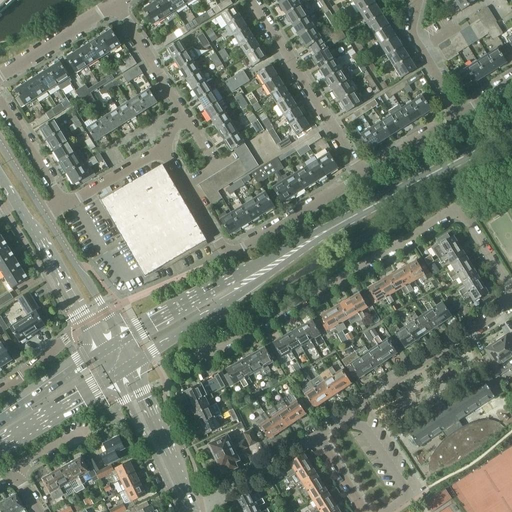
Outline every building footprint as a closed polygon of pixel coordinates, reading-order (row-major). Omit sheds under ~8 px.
[(0,0),(0,14),(1,14),(15,0),(0,0)] [(168,0),(160,0),(155,3),(164,18),(176,11),(168,0)] [(184,0),(168,0),(176,11),(187,4),(184,0)] [(230,0),(227,0),(218,6),(222,12),(233,4),(230,0)] [(286,0),(279,5),(286,16),(301,6),(297,0),(286,0)] [(356,0),(353,2),(360,13),(375,3),(373,0),(356,0)] [(476,0),(454,0),(462,11),(477,2),(476,0)] [(164,18),(155,3),(144,10),(153,25),(164,18)] [(360,13),(367,24),(382,14),(375,3),(360,13)] [(218,6),(207,13),(211,18),(216,15),(222,12),(218,6)] [(286,16),(293,26),(308,17),(301,6),(286,16)] [(326,6),(322,8),(326,16),(331,13),(326,6)] [(221,16),(227,26),(241,17),(235,7),(221,16)] [(477,14),(480,19),(490,13),(487,7),(477,14)] [(211,18),(207,13),(202,16),(206,22),(211,18)] [(480,19),(482,23),(483,24),(493,18),(490,13),(480,19)] [(367,24),(374,35),(389,25),(382,14),(367,24)] [(227,26),(234,36),(247,27),(241,17),(227,26)] [(293,26),(299,37),(315,28),(308,17),(293,26)] [(493,18),(483,24),(486,29),(492,26),(497,23),(493,18)] [(190,23),(185,26),(189,32),(194,29),(190,23)] [(482,23),(477,26),(484,37),(489,33),(486,29),(483,24),(482,23)] [(492,26),(498,36),(503,33),(497,23),(492,26)] [(374,35),(381,46),(396,36),(389,25),(374,35)] [(189,32),(185,26),(180,30),(184,35),(189,32)] [(477,26),(472,29),(479,40),(484,37),(477,26)] [(486,29),(489,33),(493,40),(498,36),(492,26),(486,29)] [(234,36),(240,46),(254,38),(247,27),(234,36)] [(328,35),(331,40),(343,32),(340,27),(328,35)] [(206,32),(209,37),(215,34),(212,28),(206,32)] [(310,46),(313,51),(324,44),(322,39),(315,28),(299,37),(306,49),(310,46)] [(472,29),(467,33),(474,43),(479,40),(472,29)] [(111,31),(100,38),(110,53),(121,46),(111,31)] [(343,32),(331,40),(334,45),(346,38),(343,32)] [(467,33),(462,36),(468,46),(474,43),(467,33)] [(162,41),(165,47),(177,39),(174,34),(162,41)] [(197,37),(201,43),(207,39),(203,34),(197,37)] [(215,34),(209,37),(212,42),(218,39),(215,34)] [(381,46),(388,57),(403,47),(396,36),(381,46)] [(462,36),(457,39),(463,50),(468,46),(462,36)] [(100,38),(89,45),(98,60),(110,53),(100,38)] [(240,46),(246,56),(260,48),(254,38),(240,46)] [(207,39),(201,43),(204,48),(210,44),(207,39)] [(439,46),(442,51),(452,44),(451,43),(449,39),(439,46)] [(452,44),(456,50),(458,53),(463,50),(457,39),(451,43),(452,44)] [(167,49),(173,60),(187,51),(181,41),(167,49)] [(312,58),(320,69),(335,60),(328,48),(327,48),(324,44),(313,51),(316,56),(312,58)] [(442,51),(445,56),(456,50),(452,44),(442,51)] [(89,45),(78,52),(87,67),(88,66),(98,60),(89,45)] [(388,57),(394,67),(410,58),(403,47),(388,57)] [(260,48),(246,56),(253,67),(267,59),(260,48)] [(219,53),(222,58),(228,54),(224,49),(219,53)] [(498,49),(488,55),(497,69),(507,63),(498,49)] [(456,50),(445,56),(449,61),(459,55),(458,53),(456,50)] [(173,60),(180,70),(193,61),(187,51),(173,60)] [(87,67),(78,52),(67,59),(76,74),(83,69),(86,74),(91,71),(88,66),(87,67)] [(210,58),(213,63),(219,59),(216,54),(210,58)] [(228,54),(222,58),(225,63),(231,59),(228,54)] [(488,55),(478,62),(487,76),(497,69),(488,55)] [(119,68),(122,74),(137,65),(131,56),(123,62),(125,65),(119,68)] [(410,58),(394,67),(402,79),(417,69),(410,58)] [(219,59),(213,63),(216,68),(223,64),(219,59)] [(320,69),(326,80),(342,70),(335,60),(320,69)] [(180,70),(186,80),(200,71),(193,61),(180,70)] [(478,62),(467,69),(476,83),(487,76),(478,62)] [(60,63),(48,70),(58,85),(62,91),(68,87),(68,83),(66,80),(69,78),(60,63)] [(258,75),(264,84),(278,76),(272,66),(258,75)] [(139,67),(128,74),(132,81),(143,74),(139,67)] [(476,83),(467,69),(458,75),(455,70),(450,73),(460,88),(464,86),(466,89),(476,83)] [(48,70),(37,77),(47,92),(58,85),(48,70)] [(326,80),(333,91),(349,81),(342,70),(326,80)] [(186,80),(192,90),(206,82),(200,71),(186,80)] [(244,71),(231,79),(234,84),(247,76),(244,71)] [(132,81),(128,74),(123,77),(128,84),(132,81)] [(112,75),(104,80),(106,84),(114,79),(112,75)] [(247,76),(234,84),(237,89),(250,81),(247,76)] [(264,84),(270,95),(284,86),(278,76),(264,84)] [(37,77),(26,84),(36,99),(47,92),(37,77)] [(225,82),(229,87),(234,84),(231,79),(225,82)] [(104,80),(96,85),(98,89),(106,84),(104,80)] [(116,81),(107,86),(110,90),(118,85),(116,81)] [(333,91),(340,102),(355,92),(349,81),(333,91)] [(406,81),(395,88),(398,93),(404,89),(409,86),(406,81)] [(192,90),(199,100),(212,92),(206,82),(192,90)] [(36,99),(26,84),(15,91),(19,97),(15,99),(21,108),(36,99)] [(234,84),(229,87),(232,92),(237,89),(234,84)] [(85,85),(80,89),(87,99),(93,96),(91,93),(90,94),(88,90),(85,85)] [(96,85),(88,90),(90,94),(91,93),(98,89),(96,85)] [(110,90),(107,86),(100,91),(102,95),(110,90)] [(270,95),(277,105),(291,97),(284,86),(270,95)] [(395,88),(390,91),(394,96),(398,93),(395,88)] [(82,102),(87,100),(87,99),(80,89),(76,92),(82,102)] [(149,90),(138,97),(147,110),(157,104),(149,90)] [(394,96),(390,91),(385,94),(388,99),(394,96)] [(199,100),(205,110),(219,102),(212,92),(199,100)] [(355,92),(340,102),(347,113),(362,103),(355,92)] [(236,98),(239,104),(245,100),(242,95),(236,98)] [(87,99),(87,100),(90,105),(96,102),(93,96),(87,99)] [(138,97),(128,103),(136,117),(147,110),(138,97)] [(277,105),(283,115),(297,107),(291,97),(277,105)] [(423,97),(413,103),(421,117),(432,111),(423,97)] [(249,101),(252,106),(258,102),(255,98),(249,101)] [(205,110),(211,121),(225,112),(230,109),(224,99),(219,102),(205,110)] [(87,100),(82,102),(86,108),(90,105),(87,100)] [(245,100),(239,104),(242,109),(248,105),(245,100)] [(375,101),(370,104),(373,109),(378,106),(375,101)] [(258,102),(252,106),(256,112),(262,108),(258,102)] [(128,103),(118,110),(126,123),(136,117),(128,103)] [(413,103),(402,110),(411,123),(421,117),(413,103)] [(61,104),(56,107),(60,113),(65,110),(61,104)] [(370,104),(365,107),(368,112),(373,109),(370,104)] [(389,111),(392,116),(401,130),(411,123),(402,110),(399,105),(389,111)] [(60,113),(56,107),(51,111),(55,116),(60,113)] [(283,115),(290,125),(303,117),(297,107),(283,115)] [(368,112),(365,107),(354,113),(358,119),(368,112)] [(118,110),(108,116),(116,129),(126,123),(118,110)] [(211,121),(218,131),(231,122),(225,112),(211,121)] [(34,121),(38,127),(49,120),(45,114),(34,121)] [(108,116),(98,122),(106,136),(116,129),(108,116)] [(249,120),(251,124),(257,120),(254,116),(249,120)] [(392,116),(382,122),(391,136),(401,130),(392,116)] [(303,117),(290,125),(297,136),(310,128),(303,117)] [(40,129),(47,140),(62,131),(55,120),(40,129)] [(257,120),(251,124),(258,135),(264,131),(257,120)] [(79,121),(74,124),(77,129),(82,125),(79,121)] [(106,136),(98,122),(87,129),(95,142),(106,136)] [(218,131),(224,141),(238,133),(231,122),(218,131)] [(382,122),(372,129),(381,142),(391,136),(382,122)] [(270,123),(265,127),(269,133),(274,129),(270,123)] [(381,142),(372,129),(361,135),(370,149),(381,142)] [(47,140),(53,152),(69,142),(62,131),(47,140)] [(231,152),(234,150),(245,144),(238,133),(224,141),(231,152)] [(318,134),(306,142),(308,145),(309,147),(322,139),(318,134)] [(278,146),(281,151),(291,144),(288,139),(278,146)] [(53,152),(60,163),(76,154),(75,154),(69,142),(53,152)] [(306,142),(295,149),(297,152),(308,145),(306,142)] [(234,150),(237,156),(248,149),(245,144),(234,150)] [(237,156),(241,161),(252,154),(248,149),(237,156)] [(295,149),(284,155),(286,159),(297,152),(295,149)] [(67,173),(67,174),(82,165),(87,162),(80,151),(75,154),(76,154),(60,163),(63,167),(61,168),(65,174),(67,173)] [(329,153),(317,161),(327,175),(338,168),(329,153)] [(95,157),(101,167),(106,164),(99,154),(95,157)] [(252,154),(241,161),(244,167),(255,160),(252,154)] [(277,158),(272,161),(279,171),(284,168),(280,163),(286,159),(284,155),(278,159),(277,158)] [(244,167),(248,173),(259,166),(255,160),(244,167)] [(236,164),(244,176),(248,173),(244,167),(241,161),(236,164)] [(279,171),(272,161),(252,174),(258,184),(276,173),(282,183),(273,188),(282,203),(294,196),(282,177),(279,171)] [(317,161),(306,167),(316,182),(327,175),(317,161)] [(231,167),(238,179),(244,176),(236,164),(231,167)] [(82,165),(67,174),(73,185),(89,176),(82,165)] [(226,170),(233,182),(238,179),(231,167),(226,170)] [(306,167),(296,174),(305,189),(316,182),(306,167)] [(104,197),(99,200),(100,201),(101,204),(105,202),(123,233),(121,234),(125,241),(144,274),(161,264),(164,270),(208,244),(196,222),(193,224),(161,169),(124,191),(122,186),(104,197)] [(221,173),(228,185),(233,182),(226,170),(221,173)] [(216,177),(224,188),(228,185),(221,173),(216,177)] [(286,174),(282,177),(294,196),(305,189),(296,174),(288,179),(286,174)] [(242,180),(245,184),(252,180),(249,175),(242,180)] [(213,183),(216,188),(218,192),(224,188),(216,177),(211,180),(213,183)] [(199,185),(202,190),(213,183),(211,180),(210,178),(199,185)] [(242,180),(231,187),(234,192),(245,185),(242,180)] [(202,190),(205,195),(216,188),(213,183),(202,190)] [(205,195),(208,200),(219,193),(218,192),(216,188),(205,195)] [(219,193),(208,200),(212,205),(222,198),(219,193)] [(265,193),(254,200),(264,215),(274,208),(265,193)] [(254,200),(243,207),(252,222),(264,215),(254,200)] [(243,207),(232,213),(241,229),(252,222),(243,207)] [(241,229),(232,213),(228,216),(225,213),(218,217),(230,236),(241,229)] [(436,255),(439,259),(459,246),(457,242),(457,241),(456,238),(454,238),(453,236),(450,239),(447,234),(436,241),(438,243),(431,247),(436,255)] [(447,259),(451,265),(465,256),(464,255),(465,253),(463,250),(462,250),(459,246),(439,259),(441,263),(447,259)] [(0,251),(0,266),(14,258),(7,247),(0,251)] [(425,260),(428,265),(433,262),(429,256),(425,260)] [(448,273),(448,274),(450,278),(471,265),(468,261),(469,259),(467,256),(466,256),(465,256),(451,265),(454,269),(448,273)] [(0,266),(0,268),(6,279),(21,269),(14,258),(0,266)] [(407,266),(415,281),(420,277),(423,282),(432,276),(429,272),(424,264),(419,266),(416,261),(412,263),(410,263),(407,264),(407,266)] [(459,278),(462,283),(477,274),(476,273),(477,272),(475,269),(473,268),(471,265),(450,278),(453,281),(459,278)] [(401,269),(397,272),(409,293),(413,291),(409,284),(415,281),(407,266),(406,267),(404,266),(401,268),(401,269)] [(21,269),(6,279),(12,289),(28,279),(21,269)] [(388,277),(387,277),(396,292),(401,288),(405,295),(409,293),(397,272),(393,274),(392,273),(388,275),(388,277)] [(459,292),(462,296),(482,284),(480,279),(480,278),(479,275),(477,275),(477,274),(462,283),(465,288),(459,292)] [(382,280),(378,283),(390,304),(394,302),(390,295),(396,292),(387,277),(385,277),(382,279),(382,280)] [(390,304),(378,283),(374,285),(372,284),(369,286),(369,288),(368,288),(376,303),(382,299),(386,306),(390,304)] [(482,284),(462,296),(464,300),(470,296),(474,302),(476,301),(477,301),(479,300),(479,298),(488,293),(487,292),(488,290),(486,287),(484,287),(482,284)] [(0,299),(0,306),(13,299),(10,293),(0,299)] [(11,327),(20,343),(46,327),(43,321),(46,320),(29,293),(18,299),(28,316),(18,323),(16,319),(10,322),(13,326),(11,327)] [(353,297),(349,299),(362,320),(365,318),(362,311),(368,308),(359,293),(358,294),(357,293),(353,295),(353,297)] [(425,298),(428,303),(442,323),(446,321),(447,321),(450,319),(450,317),(451,317),(442,303),(436,306),(432,300),(433,300),(429,295),(425,298)] [(341,304),(340,305),(348,319),(354,316),(358,322),(362,320),(349,299),(346,301),(344,301),(341,303),(341,304)] [(456,299),(450,303),(455,311),(461,307),(456,299)] [(429,312),(423,316),(433,329),(435,329),(437,327),(437,326),(442,323),(428,303),(424,306),(429,312)] [(334,308),(330,310),(343,331),(346,329),(343,322),(348,319),(340,305),(339,305),(338,304),(334,306),(334,308)] [(343,331),(330,310),(326,312),(325,312),(321,314),(321,315),(321,316),(323,319),(320,321),(326,330),(328,335),(337,330),(339,333),(343,331)] [(414,312),(410,315),(423,335),(427,333),(429,333),(431,332),(431,330),(433,329),(423,316),(418,319),(414,312)] [(410,324),(405,328),(414,341),(415,341),(416,341),(420,339),(420,338),(423,335),(410,315),(406,318),(410,324)] [(306,324),(302,326),(314,347),(315,347),(321,358),(323,357),(319,351),(322,350),(319,345),(318,345),(314,339),(320,336),(312,321),(311,321),(309,321),(306,323),(306,324)] [(326,330),(320,321),(315,324),(321,333),(326,330)] [(414,341),(405,328),(400,331),(396,325),(391,328),(405,348),(409,345),(411,345),(413,344),(413,342),(414,341)] [(293,332),(301,346),(306,344),(310,350),(314,347),(302,326),(298,329),(297,328),(293,330),(293,332)] [(374,339),(373,339),(387,360),(391,357),(393,357),(395,355),(396,354),(396,353),(394,350),(398,348),(397,347),(397,348),(390,337),(382,343),(378,337),(379,336),(374,329),(369,332),(371,335),(374,339)] [(287,335),(283,337),(295,358),(299,356),(298,355),(304,352),(301,346),(293,332),(292,332),(290,332),(287,333),(287,335)] [(338,335),(342,341),(347,339),(343,332),(338,335)] [(345,336),(349,342),(355,339),(351,332),(345,336)] [(497,342),(496,343),(511,367),(511,366),(511,342),(511,343),(506,336),(504,337),(503,336),(496,341),(497,342)] [(295,358),(283,337),(279,340),(277,339),(274,341),(274,342),(273,343),(282,358),(287,354),(291,361),(295,358)] [(374,348),(369,352),(378,366),(379,365),(380,366),(383,364),(383,362),(387,360),(373,339),(370,342),(374,348)] [(511,367),(496,343),(494,344),(494,343),(487,347),(488,348),(485,350),(493,361),(487,365),(496,378),(511,367)] [(0,364),(2,367),(12,360),(2,344),(0,344),(0,364)] [(259,351),(255,353),(267,374),(271,372),(267,366),(273,363),(272,362),(276,360),(270,350),(266,351),(264,348),(263,349),(262,348),(259,350),(259,351)] [(359,349),(355,352),(369,372),(372,369),(374,370),(377,367),(377,366),(378,366),(369,352),(364,355),(359,349)] [(369,372),(355,352),(351,354),(356,360),(350,364),(346,367),(353,377),(357,375),(360,378),(360,377),(362,378),(365,376),(365,374),(369,372)] [(246,358),(245,359),(254,373),(256,376),(260,374),(262,377),(267,374),(255,353),(251,356),(249,355),(246,357),(246,358)] [(240,362),(236,364),(248,385),(252,383),(248,376),(254,373),(245,359),(244,359),(243,359),(240,360),(240,362)] [(226,370),(228,373),(234,384),(240,381),(243,388),(248,385),(236,364),(232,366),(231,366),(227,368),(227,369),(226,370)] [(332,367),(328,370),(342,390),(345,387),(347,388),(350,386),(350,384),(351,384),(347,378),(349,376),(344,369),(342,370),(336,374),(332,367)] [(304,369),(303,370),(306,376),(310,382),(312,381),(304,369)] [(303,370),(298,373),(302,379),(306,376),(303,370)] [(329,379),(323,382),(332,396),(333,395),(334,396),(337,394),(338,392),(342,390),(328,370),(324,372),(329,379)] [(187,399),(190,405),(211,394),(213,393),(229,385),(224,376),(222,372),(214,377),(215,378),(201,385),(201,384),(199,385),(198,385),(195,386),(195,387),(184,393),(185,394),(184,396),(185,399),(187,399)] [(224,376),(229,385),(230,387),(234,384),(228,373),(224,376)] [(405,427),(399,431),(401,433),(404,438),(409,434),(418,447),(441,432),(442,432),(446,438),(445,439),(444,440),(443,441),(441,443),(439,445),(437,447),(437,448),(436,449),(434,451),(433,454),(431,457),(430,460),(430,463),(429,466),(429,470),(430,472),(430,475),(430,477),(430,480),(430,482),(430,483),(430,482),(439,478),(446,474),(462,466),(475,458),(482,453),(489,447),(496,441),(509,429),(505,428),(502,426),(500,425),(499,423),(497,422),(495,422),(493,421),(490,420),(488,421),(483,421),(478,422),(472,423),(467,425),(462,427),(458,421),(494,397),(485,384),(490,380),(490,379),(486,373),(480,377),(478,377),(477,378),(476,380),(445,400),(443,397),(443,396),(443,395),(442,395),(442,398),(438,401),(437,399),(436,400),(438,401),(440,404),(409,424),(407,424),(405,425),(405,427)] [(312,381),(310,382),(323,402),(328,399),(329,400),(332,398),(332,396),(323,382),(318,386),(314,380),(312,381)] [(323,402),(310,382),(306,385),(310,391),(305,395),(314,408),(315,408),(316,408),(319,406),(320,405),(323,402)] [(194,414),(195,415),(210,407),(207,401),(213,398),(211,394),(190,405),(191,408),(191,410),(192,413),(194,414)] [(286,398),(282,400),(296,420),(300,418),(301,418),(305,416),(305,415),(306,414),(303,410),(307,408),(302,400),(298,403),(296,400),(290,404),(286,398)] [(279,404),(274,408),(287,426),(288,426),(289,427),(292,425),(292,423),(296,420),(282,400),(278,403),(279,404)] [(197,421),(200,425),(221,415),(219,410),(213,413),(210,407),(195,415),(194,417),(196,420),(197,421)] [(267,410),(264,413),(278,433),(282,430),(283,431),(286,428),(287,427),(287,426),(274,408),(268,411),(267,410)] [(233,409),(229,412),(230,415),(234,422),(238,420),(233,409)] [(278,433),(264,413),(260,415),(263,419),(257,423),(269,439),(270,438),(271,439),(274,437),(274,435),(278,433)] [(221,415),(200,425),(201,429),(201,430),(202,434),(204,434),(205,435),(220,428),(216,421),(223,418),(221,415)] [(244,433),(247,440),(254,436),(251,430),(244,433)] [(107,452),(100,455),(106,465),(119,459),(116,453),(125,449),(119,436),(117,437),(116,436),(113,438),(113,439),(103,444),(107,452)] [(210,445),(215,455),(232,447),(227,436),(222,439),(220,436),(214,439),(216,442),(210,445)] [(254,436),(247,440),(249,446),(257,442),(254,436)] [(232,447),(215,455),(218,461),(217,463),(218,467),(220,467),(221,468),(226,466),(228,471),(236,467),(234,462),(238,460),(235,453),(247,447),(244,441),(232,447)] [(287,473),(289,477),(310,464),(307,459),(308,458),(306,455),(304,455),(303,453),(290,463),(294,469),(287,473)] [(83,475),(88,472),(89,472),(84,463),(81,457),(80,458),(79,457),(75,459),(75,461),(71,463),(83,484),(87,482),(83,475)] [(89,461),(96,473),(103,469),(96,457),(89,461)] [(93,482),(99,479),(96,473),(89,461),(89,460),(84,463),(89,472),(88,472),(93,482)] [(116,483),(118,482),(135,473),(135,472),(135,471),(133,467),(132,467),(130,462),(113,470),(111,465),(103,469),(96,473),(99,479),(106,476),(107,479),(113,476),(116,483)] [(79,486),(83,484),(71,463),(66,466),(65,465),(61,467),(70,483),(75,480),(79,486)] [(302,482),(316,473),(315,472),(316,471),(314,468),(312,468),(310,464),(289,477),(290,477),(287,479),(289,483),(293,481),(296,485),(302,482)] [(70,483),(61,467),(56,470),(56,471),(52,473),(64,495),(68,493),(67,491),(73,488),(70,483)] [(60,497),(64,495),(52,473),(48,476),(47,475),(43,477),(43,479),(42,479),(50,493),(56,490),(60,497)] [(118,482),(123,492),(140,484),(140,482),(141,482),(138,477),(137,478),(135,473),(118,482)] [(299,492),(301,496),(322,483),(319,479),(320,477),(318,474),(316,474),(316,473),(302,482),(305,488),(299,492)] [(310,495),(314,501),(327,492),(327,491),(327,490),(326,487),(324,486),(322,483),(301,496),(303,500),(310,495)] [(123,492),(120,493),(125,504),(129,502),(130,502),(146,494),(145,493),(146,492),(144,488),(143,488),(140,484),(123,492)] [(240,509),(240,510),(256,503),(255,502),(252,496),(259,493),(257,488),(235,499),(237,504),(237,505),(239,509),(240,509)] [(310,510),(311,511),(316,511),(333,502),(331,497),(331,496),(330,493),(328,493),(327,492),(314,501),(317,506),(310,510)] [(10,498),(7,500),(13,511),(19,511),(24,509),(16,494),(15,495),(14,494),(9,497),(10,498)] [(84,500),(87,507),(94,504),(90,497),(84,500)] [(260,511),(258,507),(265,504),(262,499),(255,502),(256,503),(240,510),(241,511),(260,511)] [(2,502),(0,502),(0,510),(1,511),(13,511),(7,500),(3,503),(2,502)] [(337,511),(339,511),(339,510),(339,509),(337,506),(336,505),(333,502),(316,511),(337,511)] [(110,510),(110,511),(124,511),(127,511),(123,503),(110,510)] [(153,511),(154,511),(155,511),(153,507),(152,507),(151,506),(148,507),(146,503),(135,508),(137,511),(153,511)]
